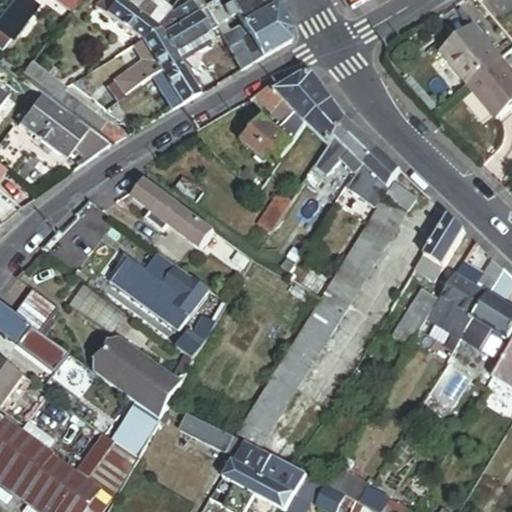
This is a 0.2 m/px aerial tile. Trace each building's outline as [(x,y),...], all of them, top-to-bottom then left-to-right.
[(24,0),(20,0),(0,27),(0,35),(11,43),(37,9),(24,0)] [(82,0),(53,0),(72,14),(82,0)] [(161,32),(157,30),(153,26),(128,7),(119,0),(105,0),(97,10),(134,37),(143,43),(161,32)] [(133,0),(128,7),(153,26),(164,12),(149,0),(133,0)] [(273,0),(242,0),(222,11),(211,18),(217,29),(224,26),(223,25),(237,17),(244,29),(230,36),(223,40),(241,73),(291,44),(294,35),(273,0)] [(373,0),(349,0),(355,10),(373,0)] [(211,18),(222,11),(217,3),(206,9),(211,18)] [(161,32),(179,62),(198,51),(194,44),(205,36),(217,29),(211,18),(206,9),(196,15),(191,4),(170,16),(168,15),(157,30),(161,32)] [(164,12),(153,26),(157,30),(168,15),(164,12)] [(224,26),(217,29),(221,37),(228,33),(224,26)] [(442,56),(470,90),(502,64),(474,30),(442,56)] [(153,81),(180,64),(179,62),(161,32),(143,43),(133,49),(142,64),(152,81),(153,81)] [(11,43),(0,35),(0,51),(3,54),(11,43)] [(194,44),(198,51),(209,44),(205,36),(194,44)] [(152,81),(142,64),(115,82),(125,99),(152,81)] [(181,108),(199,97),(180,64),(153,81),(164,98),(172,93),(181,108)] [(511,76),(502,64),(470,90),(499,124),(511,113),(511,76)] [(66,92),(31,66),(23,77),(53,100),(64,93),(66,92)] [(272,90),(256,100),(283,127),(279,134),(293,147),(306,127),(335,105),(316,78),(308,75),(277,94),(272,90)] [(64,93),(53,100),(73,116),(81,106),(64,93)] [(172,113),(181,108),(172,93),(164,98),(172,113)] [(93,161),(109,149),(38,95),(15,125),(66,164),(79,147),(89,154),(86,157),(91,161),(92,161),(93,161)] [(335,105),(306,127),(317,138),(329,149),(348,122),(335,105)] [(81,106),(73,116),(114,147),(124,140),(81,106)] [(253,125),(242,108),(198,134),(209,152),(229,140),(232,138),(237,135),(242,132),(253,125)] [(380,153),(348,122),(329,149),(317,168),(328,178),(343,163),(356,176),(364,168),(380,153)] [(293,147),(279,134),(266,123),(242,151),(257,164),(263,156),(268,160),(276,167),(293,147)] [(229,140),(209,152),(218,160),(235,151),(229,140)] [(401,173),(380,153),(364,168),(389,192),(401,173)] [(261,168),(268,160),(263,156),(257,164),(261,168)] [(389,192),(364,168),(356,176),(349,192),(377,212),(389,192)] [(183,180),(176,191),(198,207),(205,196),(183,180)] [(211,232),(147,185),(134,203),(152,216),(147,223),(164,235),(169,229),(198,250),(211,232)] [(417,202),(397,186),(388,199),(408,214),(417,202)] [(280,195),(258,228),(272,237),(293,204),(280,195)] [(351,306),(406,216),(385,203),(330,293),(351,306)] [(466,236),(449,220),(416,274),(428,282),(430,278),(437,280),(442,272),(443,272),(466,236)] [(236,250),(211,232),(198,250),(223,268),(236,250)] [(87,241),(79,251),(100,267),(108,256),(87,241)] [(191,321),(211,294),(195,282),(193,284),(159,259),(147,275),(168,290),(162,297),(161,299),(191,321)] [(465,266),(463,271),(472,276),(467,286),(489,300),(505,273),(494,262),(484,279),(465,266)] [(306,263),(293,285),(322,303),(335,280),(306,263)] [(472,276),(463,271),(443,303),(474,323),(489,300),(467,286),(472,276)] [(511,291),(511,280),(505,273),(489,300),(474,323),(493,334),(510,345),(511,341),(511,314),(502,308),(511,291)] [(168,290),(147,275),(142,282),(162,297),(168,290)] [(36,294),(29,304),(54,323),(62,313),(36,294)] [(298,393),(351,308),(329,295),(276,379),(298,393)] [(440,304),(423,295),(394,343),(410,353),(440,304)] [(474,323),(443,303),(429,325),(461,344),(462,342),(474,323)] [(29,304),(18,319),(43,338),(54,323),(29,304)] [(18,319),(0,306),(0,333),(60,377),(73,360),(47,340),(43,338),(18,319)] [(207,345),(217,328),(204,320),(195,336),(207,345)] [(54,323),(43,338),(47,340),(58,326),(54,323)] [(493,334),(474,323),(462,342),(481,354),(493,334)] [(167,341),(178,350),(187,337),(176,329),(167,341)] [(207,346),(207,345),(195,336),(191,333),(187,337),(178,350),(194,362),(207,346)] [(162,424),(171,408),(184,386),(177,381),(125,341),(104,369),(126,387),(121,393),(162,424)] [(511,353),(494,382),(511,393),(511,353)] [(0,359),(0,410),(1,411),(25,378),(0,359)] [(184,386),(196,364),(189,359),(177,381),(184,386)] [(126,387),(104,369),(99,377),(121,393),(126,387)] [(261,452),(298,394),(276,381),(240,439),(261,452)] [(79,476),(0,417),(0,485),(36,511),(90,511),(91,511),(90,511),(108,511),(115,502),(114,501),(79,476)] [(228,458),(236,443),(189,418),(180,434),(228,458)] [(155,434),(133,420),(117,444),(139,459),(155,434)] [(114,501),(139,461),(106,438),(79,476),(114,501)] [(244,447),(236,443),(228,458),(229,462),(234,464),(244,447)] [(276,463),(244,447),(234,464),(218,490),(249,507),(276,463)] [(308,480),(293,473),(276,463),(249,507),(249,508),(256,511),(270,511),(273,507),(282,511),(288,511),(298,498),(308,480)] [(372,489),(339,471),(327,490),(346,500),(360,508),(369,494),(372,489)] [(327,490),(308,480),(298,498),(324,511),(340,511),(346,500),(327,490)] [(369,494),(360,508),(368,511),(384,511),(389,504),(369,494)]
